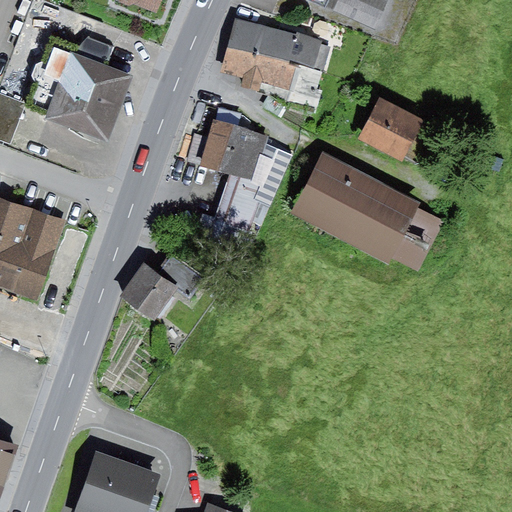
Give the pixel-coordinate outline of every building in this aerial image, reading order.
[(133,0),(159,9),(162,0),(133,0)] [(326,42),(239,20),(225,74),(312,97),(326,42)] [(134,78),(68,52),(44,112),(110,138),(134,78)] [(427,118),(379,97),(361,137),(409,159),(427,118)] [(51,122),(1,101),(0,104),(0,139),(37,155),(51,122)] [(279,140),(217,121),(204,165),(235,174),(221,221),(252,230),(279,140)] [(444,220),(323,157),(295,210),(415,273),(444,220)] [(64,224),(0,201),(0,282),(38,296),(64,224)] [(150,265),(127,296),(158,320),(182,290),(150,265)] [(22,441),(0,434),(0,501),(2,502),(22,441)] [(147,511),(162,475),(98,451),(75,511),(147,511)]
